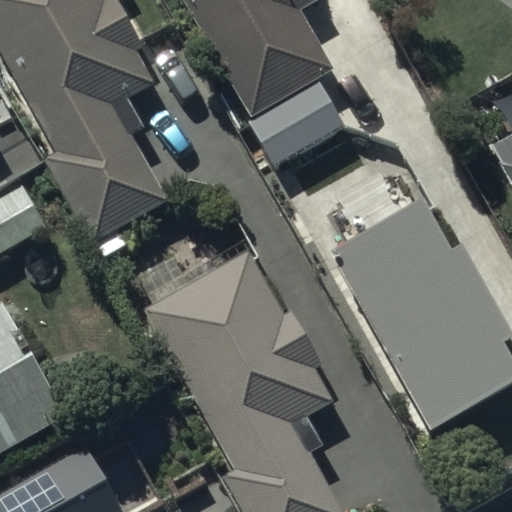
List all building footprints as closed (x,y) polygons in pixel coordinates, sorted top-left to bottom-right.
[(0,0),(0,36),(64,148),(48,157),(91,233),(160,193),(105,99),(147,75),(130,46),(139,41),(115,0),(0,0)] [(178,0),(250,124),(245,126),(272,173),(345,131),(316,81),(331,72),(298,15),(321,2),(320,0),(178,0)] [(511,137),(489,150),(511,191),(511,137)] [(23,188),(0,201),(0,256),(47,228),(23,188)] [(511,364),(428,204),(332,255),(427,435),(511,390),(511,364)] [(247,256),(144,314),(232,474),(221,480),(238,511),(341,511),(293,424),(328,405),(310,373),(323,365),(294,313),(282,320),(247,256)] [(0,449),(63,417),(2,304),(0,305),(0,449)] [(105,511),(78,463),(0,505),(0,511),(105,511)]
